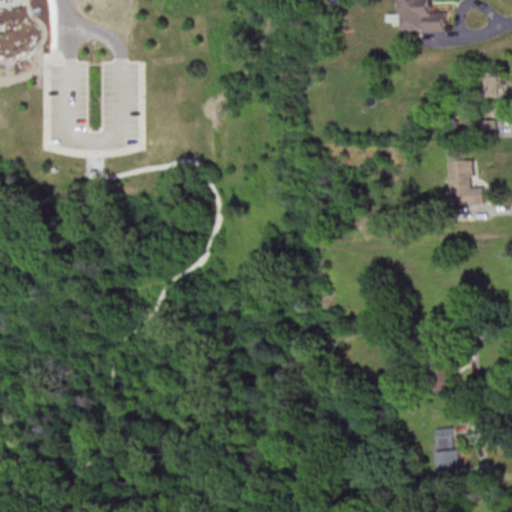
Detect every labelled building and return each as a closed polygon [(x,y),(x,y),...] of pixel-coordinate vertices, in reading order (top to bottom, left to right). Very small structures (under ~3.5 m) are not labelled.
[(446,30),(446,12),(431,12),(431,0),(400,0),(400,21),(403,21),(403,30),(446,30)] [(490,75),(490,95),(506,94),(505,82),(502,82),(502,75),(490,75)] [(498,119),(480,119),(480,132),(497,133),(498,119)] [(450,160),(451,198),(461,198),(461,203),(486,203),(485,187),(472,187),(472,176),(475,176),(475,159),(450,160)] [(436,428),(442,473),(463,471),(460,448),(456,448),(453,426),(436,428)]
